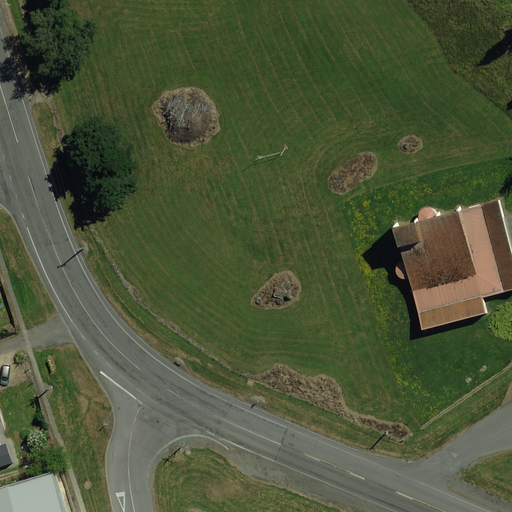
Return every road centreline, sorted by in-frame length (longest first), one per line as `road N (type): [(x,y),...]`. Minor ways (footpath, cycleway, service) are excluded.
road 1 (primary): [(442,511),(211,414),(155,382)]
road 2 (primary): [(155,382),(74,293),(24,162)]
road 3 (residential): [(155,382),(131,426),(134,511)]
